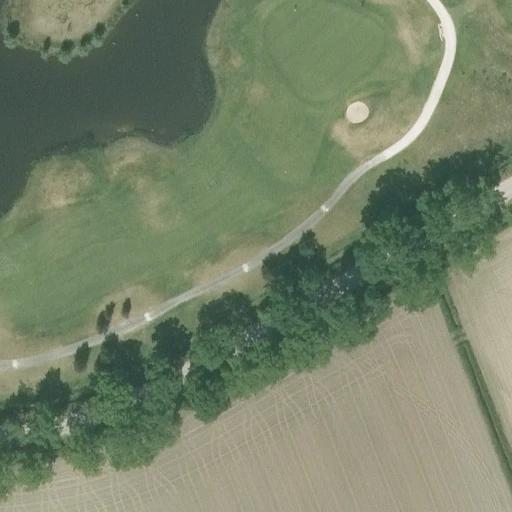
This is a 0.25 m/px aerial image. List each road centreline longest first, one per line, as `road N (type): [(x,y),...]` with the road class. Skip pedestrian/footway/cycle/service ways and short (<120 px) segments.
road 1 (unknown): [(0,363),(65,351),(116,330),(245,269),(296,232),(425,114),(455,35),(446,0)]
road 2 (unclassified): [(511,187),(168,384),(57,433),(0,438)]
